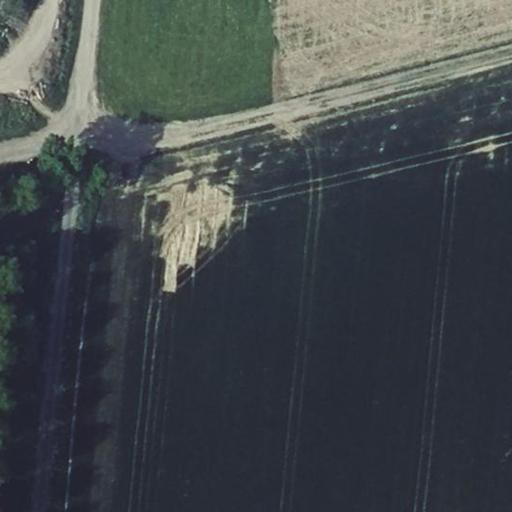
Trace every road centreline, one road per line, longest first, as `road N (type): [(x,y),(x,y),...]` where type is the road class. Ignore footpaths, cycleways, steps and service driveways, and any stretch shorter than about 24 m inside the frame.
road 1 (track): [(77,127),(108,141),(158,142),(511,49)]
road 2 (track): [(73,156),(39,511)]
road 3 (residential): [(90,0),(77,127)]
